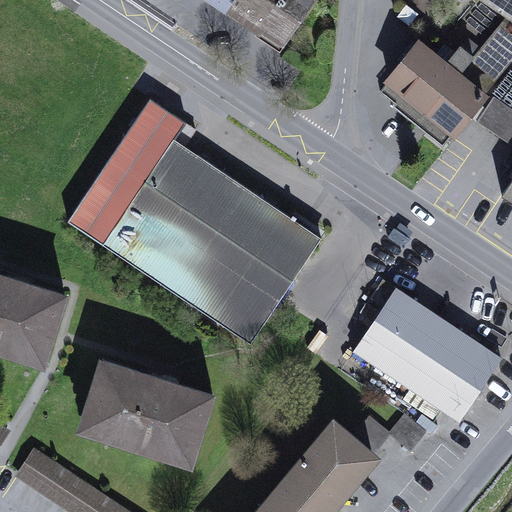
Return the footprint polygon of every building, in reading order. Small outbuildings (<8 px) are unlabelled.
[(199,0),(226,18),(237,0),(199,0)] [(278,52),(312,0),(237,0),(226,18),(278,52)] [(475,58),(459,76),(483,96),(511,60),(511,0),(503,0),(498,8),(509,15),(475,58)] [(486,0),(498,8),(503,0),(486,0)] [(479,49),(468,39),(456,54),(450,60),(453,63),(449,68),(435,57),(420,44),(400,69),(382,91),(416,118),(445,142),(483,96),(459,76),(475,58),(473,56),(479,49)] [(445,45),(442,48),(435,57),(449,68),(453,63),(450,60),(456,54),(445,45)] [(477,121),(511,144),(511,108),(494,97),(477,121)] [(190,138),(196,130),(150,99),(68,221),(251,343),(322,238),(295,220),(297,217),(293,215),(292,217),(197,153),(185,146),(190,138)] [(511,180),(503,194),(511,200),(511,180)] [(33,279),(1,269),(0,272),(0,275),(1,276),(1,278),(20,284),(21,282),(31,285),(33,279)] [(55,327),(65,296),(31,285),(21,282),(20,284),(1,278),(1,276),(0,275),(0,347),(40,360),(52,326),(55,327)] [(355,350),(459,420),(501,357),(383,279),(368,303),(380,312),(355,350)] [(203,426),(213,395),(179,384),(169,381),(168,383),(148,377),(149,375),(147,374),(105,361),(84,427),(189,459),(199,424),(203,426)] [(180,378),(149,369),(147,374),(149,375),(148,377),(168,383),(169,381),(179,384),(180,378)] [(410,450),(426,431),(405,414),(389,433),(369,416),(353,435),(374,453),(390,434),(410,450)] [(263,507),(264,507),(269,511),(325,511),(372,456),(333,423),(303,459),(301,458),(292,470),(293,471),(263,507)] [(125,511),(35,452),(19,474),(75,511),(125,511)]
